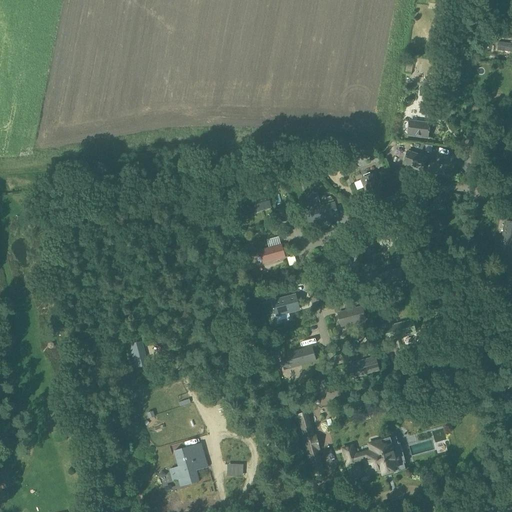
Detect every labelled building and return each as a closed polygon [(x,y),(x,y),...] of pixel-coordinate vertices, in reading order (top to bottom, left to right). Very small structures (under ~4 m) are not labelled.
[(504,52),(511,52),(511,43),(505,43),(505,42),(498,41),(497,51),(504,52)] [(428,140),(430,124),(409,121),(407,137),(428,140)] [(427,158),(407,151),(402,166),(422,173),(427,158)] [(321,164),(317,159),(312,163),(316,168),(321,164)] [(364,179),(360,181),(368,200),(383,194),(381,190),(383,189),(380,183),(379,184),(375,174),(370,176),(369,173),(363,176),(364,179)] [(267,195),(245,201),(249,214),(271,209),(267,195)] [(334,204),(311,210),(314,223),(338,217),(334,204)] [(446,218),(434,214),(426,236),(439,240),(446,218)] [(511,223),(505,222),(501,252),(511,253),(511,223)] [(281,245),(259,251),(263,264),(285,258),(281,245)] [(348,255),(324,261),(328,274),(352,268),(348,255)] [(375,273),(365,276),(367,283),(371,282),(373,291),(402,283),(398,270),(376,276),(375,273)] [(295,296),(273,302),(277,316),(278,322),(290,319),(288,313),(299,310),(295,296)] [(362,307),(338,314),(342,327),(365,321),(362,307)] [(389,324),(379,327),(381,334),(384,333),(387,342),(416,334),(412,321),(390,327),(389,324)] [(7,332),(0,346),(0,350),(7,355),(16,337),(7,332)] [(136,368),(148,365),(142,341),(130,344),(136,368)] [(311,348),(280,357),(284,370),(315,362),(311,348)] [(423,348),(410,352),(412,360),(425,356),(423,348)] [(375,358),(351,365),(354,378),(378,371),(375,358)] [(321,474),(315,452),(320,450),(316,436),(311,437),(305,415),(293,418),(309,477),(321,474)] [(369,451),(362,453),(356,455),(353,445),(340,448),(345,467),(364,462),(368,476),(381,473),(382,476),(397,472),(396,468),(401,467),(394,441),(383,444),(382,440),(367,444),(369,451)] [(201,445),(173,452),(178,468),(169,470),(172,481),(167,483),(178,480),(180,488),(199,482),(194,468),(206,465),(207,469),(208,468),(201,445)]
